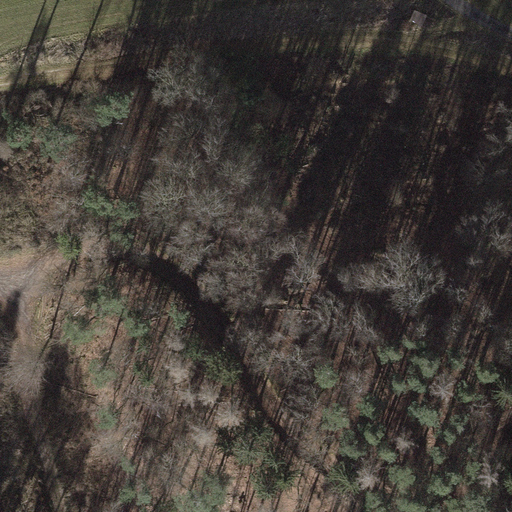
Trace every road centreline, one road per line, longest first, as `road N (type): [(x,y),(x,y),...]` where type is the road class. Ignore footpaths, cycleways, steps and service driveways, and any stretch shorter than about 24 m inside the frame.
road 1 (track): [(0,274),(82,247),(158,259),(214,309),(289,430),(384,496),(500,511)]
road 2 (track): [(0,84),(298,47),(418,50),(511,74)]
road 3 (track): [(0,305),(35,384),(64,511)]
